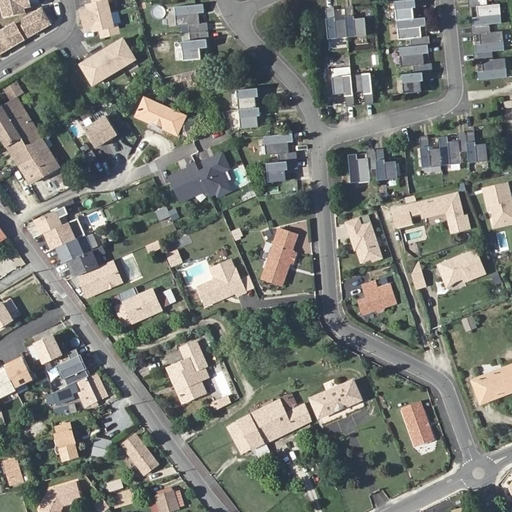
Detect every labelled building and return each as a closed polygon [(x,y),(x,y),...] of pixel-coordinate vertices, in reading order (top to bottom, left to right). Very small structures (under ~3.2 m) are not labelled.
[(1,0),(5,17),(25,12),(24,8),(41,4),(39,0),(1,0)] [(93,0),(95,5),(89,6),(90,11),(83,13),(87,29),(94,28),(95,32),(101,31),(103,38),(120,34),(118,25),(115,26),(109,2),(112,1),(112,0),(93,0)] [(401,74),(403,93),(420,91),(420,82),(422,81),(421,72),(430,72),(429,63),(424,64),(423,54),(428,53),(427,44),(427,36),(422,37),(421,26),(426,26),(425,17),(414,18),(413,8),(415,8),(414,0),(402,0),(395,1),(396,20),(398,39),(410,38),(411,46),(399,47),(400,66),(413,65),(414,73),(401,74)] [(471,0),(472,7),(477,6),(478,17),(473,17),(474,26),(474,34),(479,33),(480,44),(475,44),(476,53),(477,61),(482,61),(483,71),(478,71),(479,80),(508,77),(506,58),(493,60),(493,51),(505,50),(503,31),(491,32),(490,24),(502,23),(500,4),(488,5),(487,0),(471,0)] [(189,34),(194,34),(194,26),(200,25),(199,15),(204,14),(203,5),(174,9),(177,27),(188,26),(189,34)] [(344,9),(345,17),(354,16),(353,8),(344,9)] [(334,10),(326,10),(326,19),(335,18),(334,10)] [(0,55),(50,25),(41,11),(24,21),(23,25),(16,30),(14,26),(0,34),(0,55)] [(335,18),(326,19),(328,39),(347,37),(366,36),(364,18),(354,19),(354,16),(345,17),(346,20),(336,21),(335,18)] [(194,26),(194,34),(205,33),(205,24),(200,25),(194,26)] [(195,41),(206,40),(205,33),(194,34),(195,41)] [(207,49),(206,40),(195,41),(194,34),(189,34),(190,42),(181,43),(183,62),(200,60),(199,50),(207,49)] [(125,42),(83,67),(95,87),(137,62),(125,42)] [(193,70),(174,74),(176,79),(185,77),(187,83),(195,82),(193,70)] [(112,79),(118,87),(129,79),(124,71),(112,79)] [(421,72),(422,81),(431,80),(430,72),(421,72)] [(368,73),(349,75),(351,92),(361,91),(370,90),(368,73)] [(351,92),(349,75),(330,77),(332,94),(342,93),(351,92)] [(9,84),(3,87),(7,93),(12,90),(9,84)] [(11,101),(16,98),(23,94),(20,88),(19,86),(12,90),(7,93),(11,101)] [(264,88),(253,89),(254,97),(265,96),(264,88)] [(236,90),(238,108),(255,107),(254,97),(253,89),(236,90)] [(371,101),(370,90),(361,91),(362,102),(371,101)] [(351,92),(342,93),(343,104),(352,103),(351,92)] [(143,93),(134,113),(176,133),(178,129),(185,132),(192,119),(184,115),(185,113),(143,93)] [(36,145),(43,141),(16,98),(11,101),(0,107),(0,137),(7,148),(23,139),(28,147),(36,145)] [(255,107),(256,116),(267,115),(266,106),(255,107)] [(255,107),(238,108),(240,128),(257,127),(256,116),(255,107)] [(277,153),(278,161),(283,160),(283,153),(288,153),(287,142),(293,141),(292,133),(263,136),(265,154),(277,153)] [(421,147),(423,168),(442,166),(461,164),(459,152),(467,151),(469,163),(488,161),(486,144),(476,145),(476,142),(467,143),(466,134),(458,135),(458,141),(448,142),(448,136),(439,137),(440,148),(430,149),(429,147),(421,147)] [(475,134),(466,134),(467,143),(476,142),(475,134)] [(429,138),(420,139),(421,147),(429,147),(429,138)] [(48,149),(43,141),(36,145),(28,147),(23,139),(7,148),(29,185),(31,184),(60,167),(48,149)] [(366,163),(374,162),(373,151),(365,152),(365,157),(366,163)] [(374,162),(382,161),(381,151),(373,151),(374,162)] [(283,153),(283,160),(294,159),(293,152),(288,153),(283,153)] [(229,168),(222,153),(202,162),(206,169),(199,172),(195,163),(187,166),(188,169),(189,171),(185,173),(181,172),(169,177),(181,202),(207,190),(210,196),(216,193),(218,196),(231,190),(222,171),(229,168)] [(367,168),(374,167),(374,162),(366,163),(365,157),(355,158),(354,153),(346,154),(348,173),(349,182),(368,180),(367,168)] [(283,160),(284,169),(295,168),(294,159),(283,160)] [(283,160),(278,161),(266,162),(268,181),(285,180),(284,169),(283,160)] [(374,162),(374,167),(376,179),(395,177),(393,160),(382,161),(374,162)] [(341,183),(349,182),(348,173),(340,174),(341,183)] [(490,205),(492,211),(494,221),(503,224),(511,221),(511,196),(509,184),(483,190),(487,206),(490,205)] [(462,218),(457,195),(406,206),(392,210),(396,227),(410,223),(408,216),(421,213),(426,211),(427,216),(446,212),(451,233),(468,229),(465,217),(462,218)] [(167,206),(156,210),(160,220),(171,216),(167,206)] [(169,210),(174,221),(181,217),(177,207),(169,210)] [(61,225),(55,211),(36,219),(39,225),(38,226),(42,234),(45,232),(46,232),(61,225)] [(370,259),(380,256),(371,226),(362,229),(359,218),(345,223),(352,246),(358,244),(363,261),(370,259)] [(48,239),(52,249),(56,247),(58,246),(75,239),(67,222),(61,225),(46,232),(49,238),(48,239)] [(59,254),(63,263),(92,250),(85,235),(75,239),(58,246),(61,254),(59,254)] [(288,260),(290,261),(291,258),(295,260),(297,252),(293,251),(294,249),(291,248),(293,242),(275,237),(263,278),(283,284),(288,266),(286,265),(288,260)] [(157,240),(146,245),(149,252),(160,246),(157,240)] [(358,244),(352,246),(354,251),(356,251),(359,262),(363,261),(358,244)] [(172,266),(184,261),(179,248),(166,253),(172,266)] [(477,251),(443,263),(448,275),(458,280),(466,278),(466,280),(485,274),(477,251)] [(231,289),(232,292),(237,290),(239,294),(246,290),(232,259),(215,266),(219,274),(216,279),(199,286),(207,303),(224,296),(223,293),(231,289)] [(112,260),(79,274),(82,281),(80,282),(87,296),(121,281),(112,260)] [(424,288),(416,262),(411,274),(416,291),(424,288)] [(443,263),(440,264),(449,288),(458,280),(448,275),(443,263)] [(362,315),(397,304),(391,285),(379,289),(376,281),(362,286),(366,299),(358,302),(362,315)] [(124,299),(136,294),(134,289),(122,293),(124,299)] [(170,289),(164,292),(170,305),(176,302),(170,289)] [(160,308),(154,297),(151,290),(124,303),(133,322),(160,308)] [(170,305),(164,292),(154,297),(160,308),(170,305)] [(10,298),(0,303),(0,325),(10,320),(7,315),(8,314),(16,309),(10,298)] [(133,322),(124,303),(116,307),(125,325),(133,322)] [(465,331),(478,328),(474,315),(462,318),(465,331)] [(43,364),(61,355),(52,337),(35,345),(43,364)] [(184,354),(199,348),(197,343),(183,350),(184,354)] [(208,366),(199,348),(184,354),(188,361),(168,370),(175,386),(178,385),(180,389),(177,390),(184,404),(206,393),(197,371),(208,366)] [(22,356),(3,366),(15,388),(33,379),(22,356)] [(511,365),(472,380),(481,402),(511,389),(511,365)] [(3,368),(0,369),(0,397),(14,390),(3,368)] [(102,383),(96,372),(73,383),(85,407),(109,395),(109,394),(112,393),(107,381),(102,383)] [(351,381),(310,399),(319,417),(360,399),(351,381)] [(55,398),(57,404),(73,399),(70,390),(54,396),(55,398)] [(279,399),(236,421),(236,422),(227,427),(240,452),(250,447),(250,449),(263,443),(310,419),(303,404),(292,409),(289,400),(292,399),(289,393),(279,398),(279,399)] [(214,411),(230,403),(228,398),(212,405),(214,411)] [(412,403),(394,411),(409,448),(427,441),(412,403)] [(61,420),(60,416),(51,419),(53,427),(60,425),(59,421),(61,420)] [(57,434),(59,441),(60,446),(64,459),(77,456),(69,427),(68,424),(57,427),(59,433),(57,434)] [(16,431),(8,433),(11,441),(18,439),(16,431)] [(111,442),(97,439),(94,454),(109,456),(112,456),(113,454),(113,450),(109,449),(111,442)] [(141,443),(129,452),(144,473),(157,464),(141,443)] [(267,451),(263,443),(250,449),(253,453),(258,455),(267,451)] [(14,461),(3,465),(5,470),(15,466),(14,461)] [(15,466),(5,470),(8,480),(19,477),(15,466)] [(127,485),(125,478),(108,484),(110,490),(127,485)] [(49,488),(39,510),(40,511),(58,511),(61,506),(79,501),(74,481),(49,488)] [(133,503),(129,489),(116,493),(120,507),(133,503)] [(156,497),(160,511),(161,511),(178,508),(177,506),(183,505),(179,490),(173,492),(173,491),(156,497)] [(108,505),(103,498),(96,504),(101,510),(108,505)]
